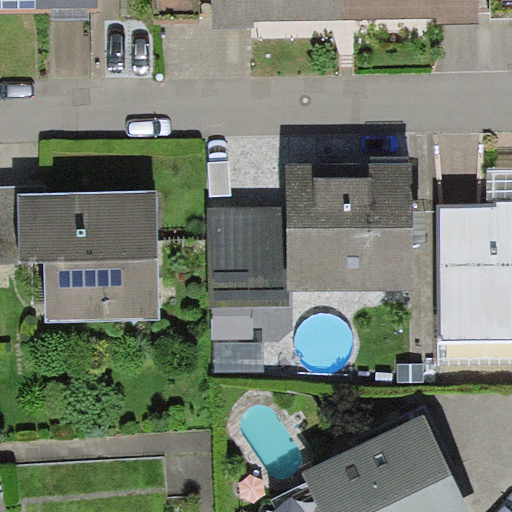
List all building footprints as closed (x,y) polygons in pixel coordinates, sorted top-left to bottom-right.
[(107,0),(0,0),(0,25),(108,22),(107,0)] [(511,0),(211,0),(212,26),(511,28),(511,0)] [(291,219),(291,302),(413,303),(414,180),(373,180),(372,192),(327,192),(327,179),(292,178),(291,219)] [(0,269),(27,269),(25,209),(24,197),(0,198),(0,269)] [(511,200),(438,201),(444,340),(511,339),(511,200)] [(25,209),(27,269),(28,278),(50,277),(52,328),(158,324),(153,204),(25,209)] [(291,219),(211,219),(211,339),(250,339),(250,316),(291,316),(291,302),(291,219)] [(467,511),(422,423),(354,451),(363,471),(277,511),(467,511)]
